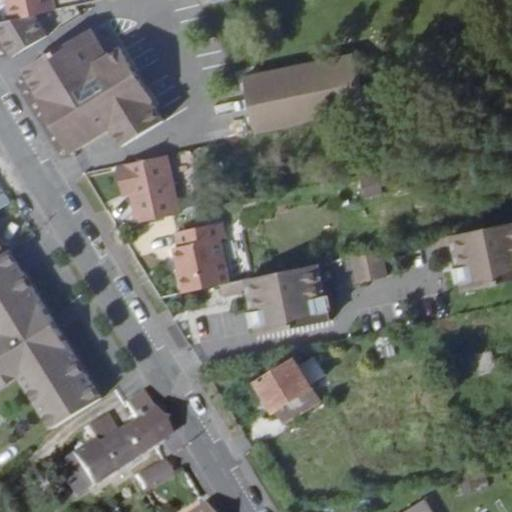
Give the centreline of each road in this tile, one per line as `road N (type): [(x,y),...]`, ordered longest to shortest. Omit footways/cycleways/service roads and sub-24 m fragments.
road 1 (residential): [(246,511),(0,110)]
road 2 (unknown): [(34,166),(157,139),(187,121),(197,86),(186,46)]
